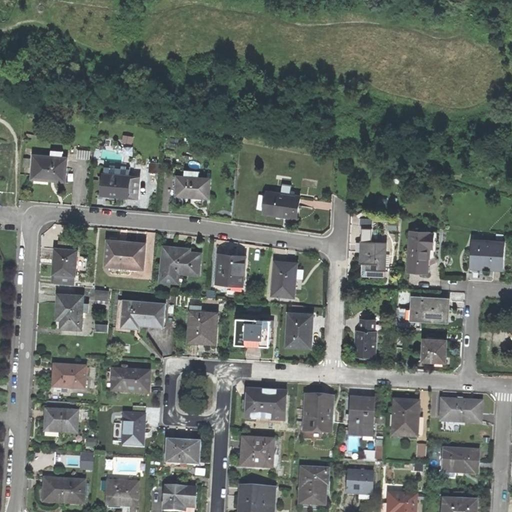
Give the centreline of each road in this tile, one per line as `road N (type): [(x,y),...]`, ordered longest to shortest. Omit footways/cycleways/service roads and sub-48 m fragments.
road 1 (residential): [(13,511),(34,218),(56,213),(337,246)]
road 2 (residential): [(221,423),(175,418),(170,406),(176,367),(224,369)]
road 3 (residential): [(331,374),(466,381)]
road 4 (residential): [(466,381),(472,289),(511,291)]
road 5 (residential): [(337,246),(331,374)]
road 6 (residential): [(505,384),(497,511)]
